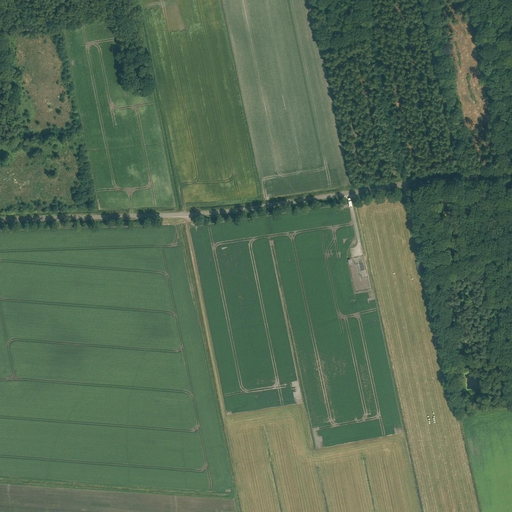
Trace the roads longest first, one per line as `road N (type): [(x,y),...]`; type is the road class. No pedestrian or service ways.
road 1 (unclassified): [(0,219),(229,211),(511,171)]
road 2 (track): [(237,511),(173,222),(154,95)]
